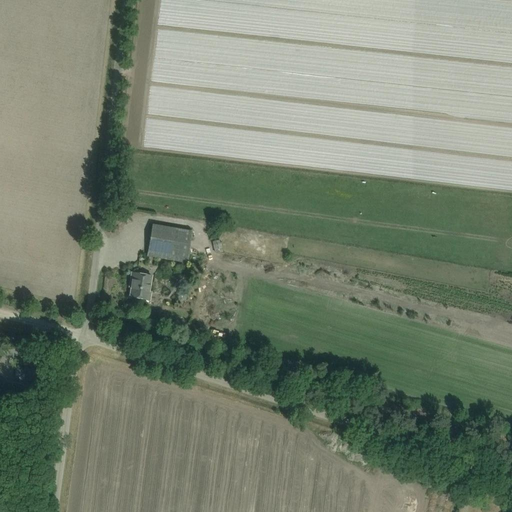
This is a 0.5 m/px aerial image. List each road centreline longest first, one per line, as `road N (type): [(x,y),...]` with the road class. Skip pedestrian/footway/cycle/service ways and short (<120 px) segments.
road 1 (unclassified): [(81,335),(511,481)]
road 2 (unclassified): [(81,335),(126,0)]
road 3 (unclassified): [(53,511),(81,335)]
